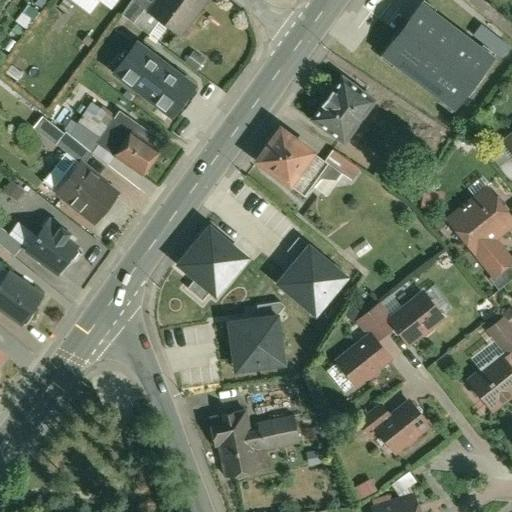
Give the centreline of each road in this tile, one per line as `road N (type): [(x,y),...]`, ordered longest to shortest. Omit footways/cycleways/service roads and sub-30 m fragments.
road 1 (secondary): [(304,37),(107,307)]
road 2 (residential): [(191,511),(137,342),(107,307)]
road 3 (secondary): [(107,307),(0,454)]
